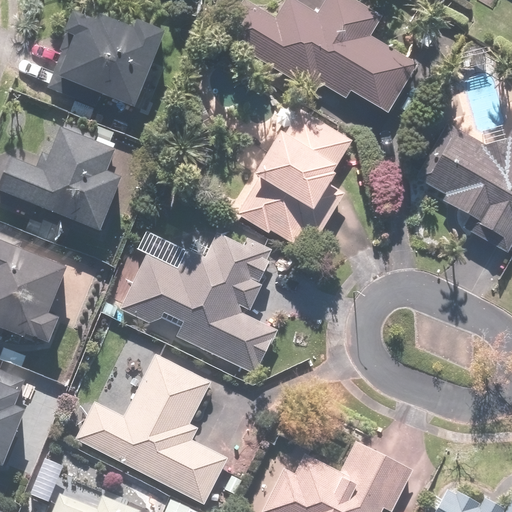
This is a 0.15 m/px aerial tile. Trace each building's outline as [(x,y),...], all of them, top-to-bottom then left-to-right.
[(243,7),(222,46),(312,96),(316,89),(344,104),(346,99),(383,119),(412,66),(367,41),(380,19),(346,0),(325,0),(324,2),(319,0),(293,0),(292,4),(284,0),(283,0),(271,22),(243,7)] [(128,117),(160,36),(128,23),(124,33),(93,20),(89,29),(65,19),(57,38),(63,40),(42,92),(73,104),(67,117),(88,125),(97,104),(128,117)] [(250,174),(227,212),(290,250),(300,233),(312,240),(339,197),(325,188),(350,147),(292,112),(267,152),(264,150),(260,158),(259,157),(258,157),(258,156),(257,156),(256,156),(255,156),(254,156),(253,156),(252,156),(251,156),(250,157),(249,157),(248,158),(247,159),(246,160),(246,161),(245,162),(245,163),(245,164),(245,165),(245,166),(245,167),(245,168),(245,169),(246,170),(247,171),(247,172),(248,172),(248,173),(249,174),(250,174)] [(511,126),(503,142),(469,141),(443,126),(412,180),(441,197),(435,208),(506,249),(511,239),(511,126)] [(3,164),(0,172),(0,204),(33,218),(63,231),(90,242),(114,184),(103,179),(115,149),(63,128),(49,161),(40,157),(32,176),(3,164)] [(143,257),(115,314),(251,380),(275,332),(246,318),(259,291),(253,288),(271,252),(218,227),(202,261),(183,252),(173,272),(143,257)] [(0,339),(42,356),(56,321),(47,318),(63,277),(0,252),(0,339)] [(89,405),(71,442),(199,504),(221,459),(187,443),(193,430),(186,427),(207,384),(147,355),(117,418),(89,405)] [(0,461),(15,415),(5,412),(14,385),(0,380),(0,461)] [(258,511),(376,511),(377,511),(390,511),(411,474),(351,441),(331,477),(295,457),(287,472),(279,468),(255,511),(258,511)] [(46,503),(60,467),(40,460),(27,496),(46,503)] [(440,490),(427,511),(511,511),(511,487),(500,510),(477,497),(471,507),(440,490)] [(55,494),(48,511),(135,511),(136,510),(102,496),(97,510),(55,494)] [(187,511),(188,511),(166,501),(161,511),(187,511)]
